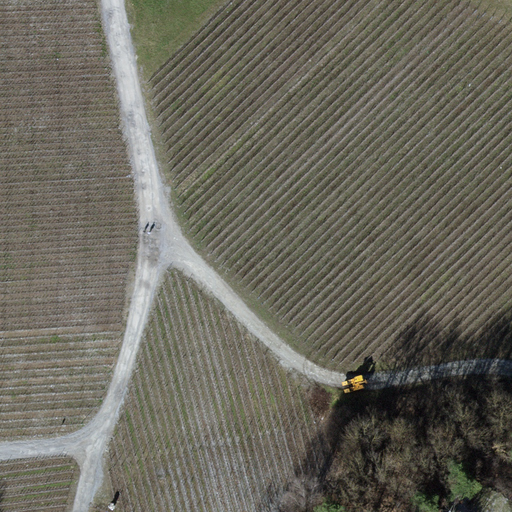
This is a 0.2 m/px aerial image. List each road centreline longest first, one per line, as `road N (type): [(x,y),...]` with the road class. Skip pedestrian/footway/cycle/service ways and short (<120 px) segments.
road 1 (track): [(98,449),(163,237),(114,0)]
road 2 (track): [(163,237),(280,353),(349,384),(511,375)]
